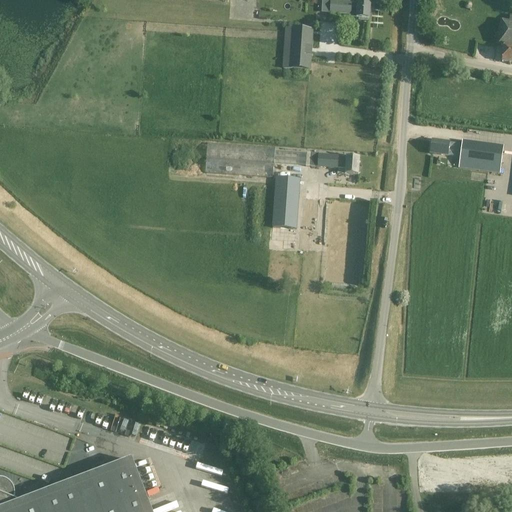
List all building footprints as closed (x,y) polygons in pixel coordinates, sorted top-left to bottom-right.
[(330,15),(350,16),(350,18),(356,18),(356,19),(361,19),(363,22),(367,22),(368,20),(369,20),(370,5),(357,4),(351,4),(352,3),(331,2),(330,15)] [(504,47),(502,62),(511,63),(511,16),(510,16),(509,21),(500,21),(496,45),(498,46),(504,47)] [(283,69),(309,71),(312,31),(286,29),(283,69)] [(432,141),(430,154),(447,157),(460,158),(462,145),(449,144),(432,141)] [(460,158),(459,168),(500,174),(503,151),(462,145),(460,158)] [(312,155),(311,168),(338,170),(338,165),(346,165),(345,175),(358,176),(359,159),(346,158),(339,158),(339,157),(312,155)] [(297,186),(273,184),(268,234),(292,235),(297,186)] [(17,502),(13,500),(14,498),(15,495),(15,492),(14,490),(13,487),(12,485),(10,483),(8,481),(6,480),(3,479),(1,478),(0,478),(0,511),(150,511),(131,461),(18,504),(17,502)]
